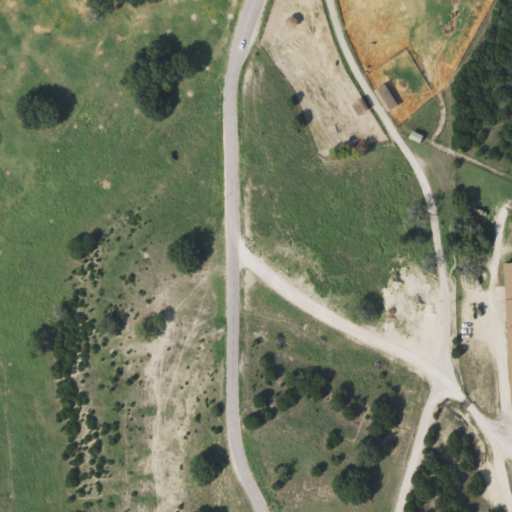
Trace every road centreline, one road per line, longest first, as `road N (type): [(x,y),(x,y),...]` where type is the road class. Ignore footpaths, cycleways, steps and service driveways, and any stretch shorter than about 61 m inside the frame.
road 1 (residential): [(441,393),(390,511),(239,451),(230,252)]
road 2 (residential): [(230,252),(232,67),(255,0)]
road 3 (residential): [(230,252),(441,393)]
